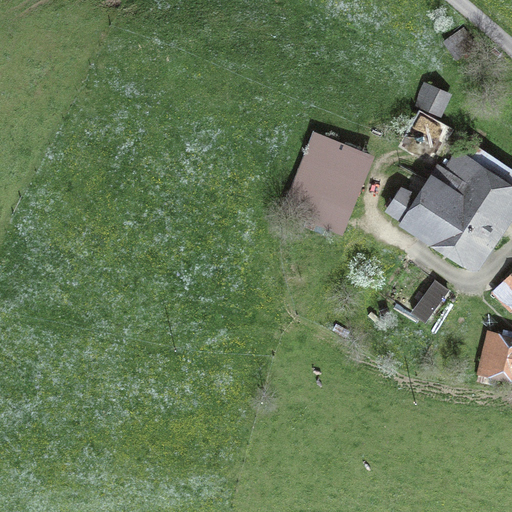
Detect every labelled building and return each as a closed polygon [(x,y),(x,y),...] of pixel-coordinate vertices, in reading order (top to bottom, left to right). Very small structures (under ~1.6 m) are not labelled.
[(454,55),(473,41),(464,29),(445,42),(454,55)] [(447,96),(429,87),(420,105),(438,114),(447,96)] [(453,131),(418,111),(398,148),(433,167),(453,131)] [(369,158),(315,137),(287,209),(341,230),(369,158)] [(421,233),(424,229),(472,259),(511,195),(511,189),(453,153),(433,185),(414,175),(404,191),(399,188),(385,211),(421,233)] [(511,281),(499,295),(511,308),(511,281)] [(511,337),(491,332),(483,369),(511,375),(511,337)]
